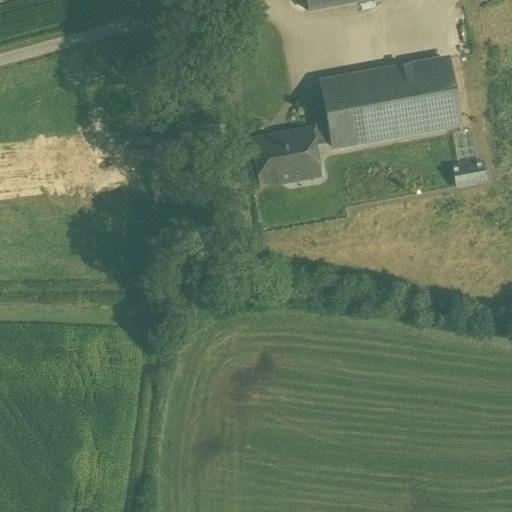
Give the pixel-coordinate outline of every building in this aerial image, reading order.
[(304,0),(307,11),(364,0),(304,0)] [(458,128),(447,63),(320,86),(324,109),(331,147),(332,151),(458,128)] [(314,133),(309,134),(312,151),(331,147),(324,109),(310,111),(314,133)] [(309,134),(251,145),(259,191),(291,185),(289,179),(317,174),(312,151),(309,134)] [(484,164),(453,171),(457,190),(488,184),(484,164)]
